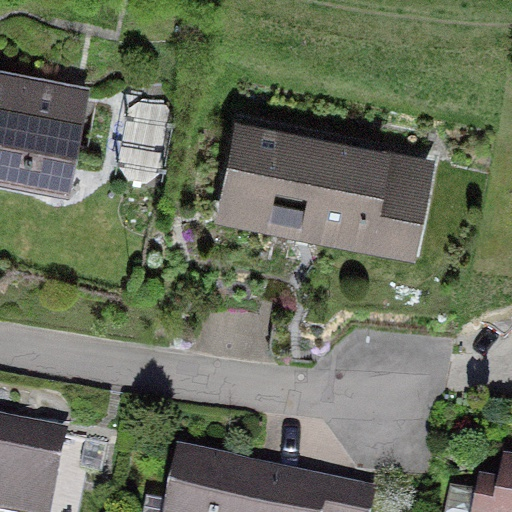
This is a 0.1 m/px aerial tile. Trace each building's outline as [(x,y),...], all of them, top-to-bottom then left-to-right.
[(104,93),(0,74),(0,200),(4,201),(7,182),(86,196),(104,93)] [(453,170),(259,133),(240,232),(433,269),(453,170)] [(75,511),(88,446),(0,429),(0,511),(75,511)] [(395,511),(399,499),(194,454),(181,511),(395,511)] [(511,511),(511,494),(503,495),(498,511),(511,511)]
